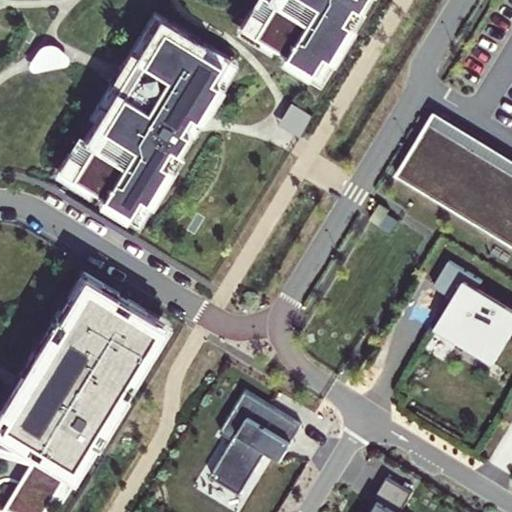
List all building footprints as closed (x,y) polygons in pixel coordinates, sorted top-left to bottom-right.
[(271,0),(252,33),(310,68),(320,50),(327,55),(349,19),(342,15),(351,1),(357,5),(360,0),(271,0)] [(342,15),(349,19),(357,5),(351,1),(342,15)] [(221,60),(163,24),(143,57),(136,53),(110,95),(84,137),(91,141),(71,174),(128,209),(139,192),(146,196),(193,120),(217,80),(211,75),(221,60)] [(312,114),(291,101),(277,123),(299,136),(312,114)] [(511,172),(429,122),(396,176),(397,177),(511,246),(511,172)] [(388,213),(390,209),(380,203),(370,220),(380,226),(388,213)] [(460,337),(497,359),(507,341),(506,341),(511,330),(511,306),(479,287),(483,280),(450,260),(435,285),(455,298),(435,329),(457,342),(460,337)] [(42,511),(156,325),(87,283),(22,390),(2,423),(0,422),(0,448),(31,459),(24,471),(2,508),(15,511),(42,511)] [(303,424),(246,390),(221,431),(234,439),(212,475),(242,494),(268,451),(274,454),(285,437),(292,441),(303,424)] [(282,458),(292,441),(285,437),(274,454),(282,458)] [(413,492),(388,477),(375,497),(379,500),(371,511),(401,511),(413,492)]
